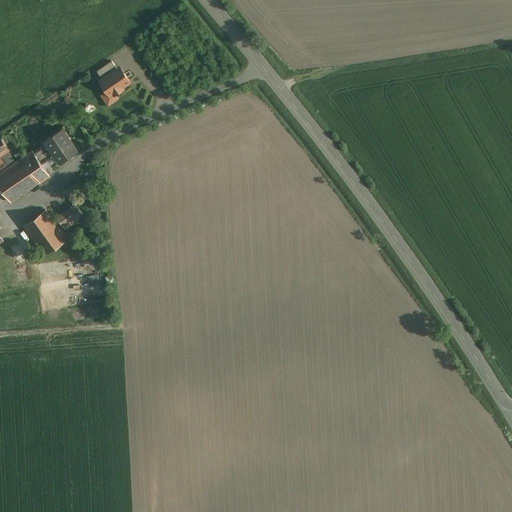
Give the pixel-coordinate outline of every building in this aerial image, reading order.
[(97,70),(103,78),(117,68),(112,60),(97,70)] [(103,78),(101,80),(110,94),(114,92),(115,93),(123,88),(122,87),(130,81),(120,67),(117,68),(103,78)] [(50,144),(57,155),(61,161),(77,150),(63,128),(47,139),(50,144)] [(0,168),(17,157),(1,134),(0,134),(0,168)] [(0,168),(0,177),(12,196),(50,170),(45,163),(57,155),(50,144),(38,152),(33,146),(17,157),(0,168)] [(50,203),(24,220),(45,251),(71,234),(50,203)]
